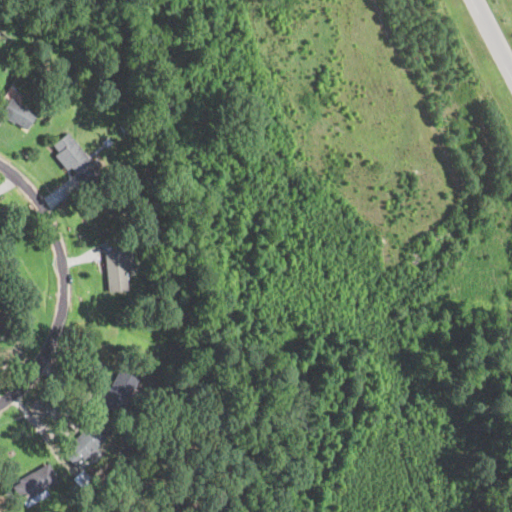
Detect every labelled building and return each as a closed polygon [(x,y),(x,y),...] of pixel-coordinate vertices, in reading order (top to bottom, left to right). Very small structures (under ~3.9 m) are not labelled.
[(53,89),(51,91),(40,82),(46,75),(57,84),(53,89)] [(26,129),(25,130),(0,114),(0,112),(10,97),(35,114),(26,129)] [(130,128),(124,132),(120,126),(120,125),(127,120),(132,127),(130,128)] [(89,160),(90,162),(97,157),(107,169),(85,186),(70,168),(66,171),(53,156),(57,153),(51,145),(67,132),(89,160)] [(107,147),(102,142),(107,137),(112,142),(107,147)] [(159,243),(145,245),(144,231),(158,230),(159,243)] [(115,291),(107,292),(104,250),(128,249),(129,260),(124,261),(127,290),(115,291)] [(168,267),(169,271),(171,270),(173,287),(164,288),(163,270),(164,270),(163,267),(168,267)] [(15,332),(0,339),(0,313),(4,311),(15,332)] [(120,414),(119,415),(102,407),(106,399),(104,398),(119,369),(138,379),(120,414)] [(96,455),(93,457),(91,460),(88,457),(77,468),(62,453),(90,423),(105,437),(95,448),(99,451),(96,455)] [(47,495),(35,502),(26,507),(23,502),(21,503),(11,487),(19,482),(18,480),(22,478),(46,463),(57,482),(46,489),(48,494),(47,495)] [(85,486),(82,489),(72,479),(82,470),(91,480),(85,486)]
